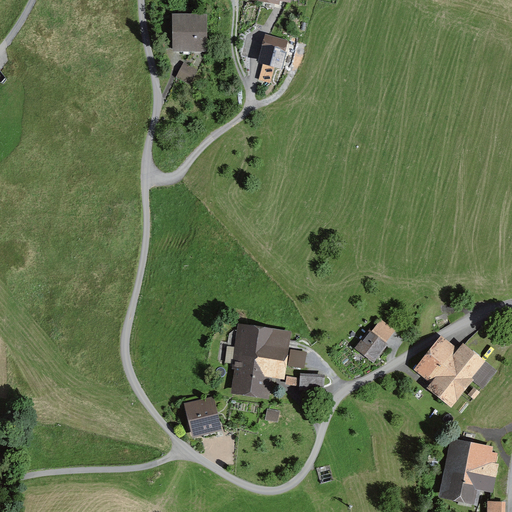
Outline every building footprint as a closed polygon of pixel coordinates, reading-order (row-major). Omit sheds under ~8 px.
[(201,19),(179,19),(179,47),(202,47),(201,19)] [(285,43),(268,39),(262,60),(280,64),(285,43)] [(196,71),(184,65),(178,77),(190,83),(196,71)] [(370,331),(357,346),(372,358),(394,331),(381,321),(372,333),(370,331)] [(243,328),(233,388),(263,392),(266,372),(282,375),(288,335),(243,328)] [(441,344),(422,369),(436,380),(429,389),(451,406),(472,379),(482,387),(494,372),(463,348),(456,356),(441,344)] [(323,378),(302,376),(301,387),(322,388),(323,378)] [(467,395),(475,399),(482,389),(474,384),(467,395)] [(196,405),(190,407),(195,432),(195,434),(197,433),(196,432),(203,431),(204,438),(218,435),(210,402),(200,404),(200,403),(196,404),(196,405)] [(278,412),(268,410),(266,419),(277,421),(278,412)] [(453,441),(443,491),(473,497),(476,485),(491,488),(490,480),(496,454),(489,453),(490,449),(453,441)] [(501,511),(502,503),(490,503),(489,511),(501,511)]
